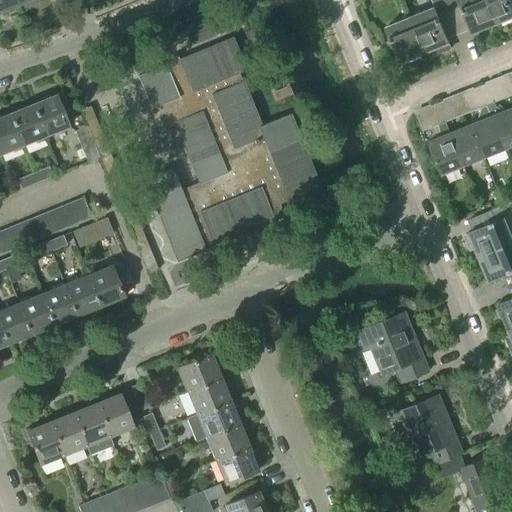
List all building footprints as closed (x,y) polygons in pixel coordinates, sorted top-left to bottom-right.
[(0,0),(0,14),(4,13),(3,12),(16,6),(13,0),(0,0)] [(22,9),(38,3),(37,0),(13,0),(16,6),(20,5),(22,9)] [(430,0),(435,10),(410,21),(425,56),(432,53),(434,58),(451,51),(449,46),(450,46),(439,19),(450,14),(444,0),(430,0)] [(460,0),(458,1),(457,0),(444,0),(450,14),(462,10),(473,37),(497,27),(485,0),(460,0)] [(511,0),(485,0),(497,27),(511,20),(511,0)] [(400,66),(425,56),(410,21),(385,31),(400,66)] [(170,65),(137,79),(159,132),(173,126),(194,175),(198,186),(180,193),(172,171),(143,183),(177,265),(212,250),(266,228),(274,225),(274,224),(284,219),(278,207),(287,203),(292,213),(324,200),(300,142),(289,116),(261,128),(239,75),(245,73),(232,40),(177,62),(170,65)] [(477,101),(491,96),(487,86),(473,92),(477,101)] [(43,139),(67,129),(62,116),(69,113),(62,94),(30,107),(43,139)] [(511,111),(504,115),(496,108),(491,96),(477,101),(481,110),(487,108),(488,108),(505,152),(511,149),(511,111)] [(435,118),(449,113),(445,103),(431,108),(435,118)] [(21,148),(43,139),(30,107),(8,117),(21,148)] [(484,161),(505,152),(488,108),(487,108),(481,110),(479,121),(480,125),(471,128),(484,161)] [(148,276),(158,272),(90,109),(80,113),(148,276)] [(451,137),(446,125),(452,122),(449,113),(435,118),(439,128),(446,125),(463,169),(484,161),(471,128),(451,137)] [(0,156),(21,148),(8,117),(0,119),(0,156)] [(441,178),(463,169),(446,125),(439,128),(440,131),(439,141),(428,146),(441,178)] [(85,127),(74,132),(78,141),(87,164),(98,159),(89,137),(85,127)] [(36,185),(51,179),(47,169),(32,175),(36,185)] [(20,191),(36,185),(32,175),(16,182),(20,191)] [(80,225),(91,220),(83,200),(71,205),(80,225)] [(69,229),(80,225),(71,205),(61,209),(69,229)] [(480,260),(511,246),(511,240),(504,222),(511,218),(511,205),(491,214),(496,224),(469,235),(480,260)] [(60,233),(69,229),(61,209),(52,213),(60,233)] [(50,237),(60,233),(52,213),(41,217),(50,237)] [(40,241),(50,237),(41,217),(31,221),(40,241)] [(30,245),(40,241),(31,221),(21,225),(30,245)] [(19,249),(30,245),(21,225),(11,229),(19,249)] [(9,253),(19,249),(11,229),(1,233),(9,253)] [(0,257),(9,253),(1,233),(0,233),(0,257)] [(50,253),(66,247),(63,238),(47,244),(50,253)] [(35,260),(50,253),(47,244),(31,251),(35,260)] [(511,246),(480,260),(490,285),(511,275),(511,246)] [(5,272),(20,266),(17,257),(2,263),(5,272)] [(100,307),(123,298),(110,267),(87,276),(100,307)] [(77,317),(100,307),(87,276),(64,286),(77,317)] [(54,326),(77,317),(64,286),(41,295),(54,326)] [(31,335),(54,326),(41,295),(18,304),(31,335)] [(511,301),(498,307),(508,332),(511,330),(511,301)] [(0,326),(8,345),(31,335),(18,304),(0,311),(0,326)] [(424,374),(401,317),(356,335),(363,352),(369,349),(380,377),(393,372),(398,385),(424,374)] [(185,394),(219,381),(209,357),(176,370),(185,394)] [(195,417),(228,404),(219,381),(185,394),(194,416),(195,417)] [(139,412),(151,407),(142,384),(130,389),(139,412)] [(108,438),(109,438),(132,429),(118,395),(95,405),(108,438)] [(458,457),(435,401),(391,419),(397,434),(403,432),(415,460),(427,454),(432,467),(458,457)] [(237,427),(228,404),(195,417),(194,416),(186,419),(195,443),(204,440),(237,427)] [(108,438),(95,405),(72,414),(85,448),(89,457),(112,448),(109,438),(108,438)] [(61,458),(85,448),(72,414),(47,424),(61,458)] [(148,435),(157,432),(150,415),(141,419),(148,435)] [(39,467),(61,458),(47,424),(25,433),(39,467)] [(213,462),(246,449),(237,427),(204,440),(213,462)] [(155,453),(164,449),(157,432),(148,435),(155,453)] [(223,486),(256,473),(246,449),(213,462),(223,486)] [(500,511),(481,462),(457,472),(473,511),(500,511)] [(158,505),(168,501),(158,476),(147,480),(158,505)] [(146,509),(158,505),(147,480),(136,484),(146,509)] [(134,511),(140,511),(146,509),(136,484),(125,489),(134,511)] [(122,511),(134,511),(125,489),(115,493),(122,511)] [(178,511),(186,511),(206,504),(201,492),(175,503),(178,511)] [(109,511),(122,511),(115,493),(104,497),(109,511)] [(263,511),(256,494),(222,508),(224,511),(263,511)] [(91,511),(103,511),(99,499),(88,504),(91,511)]
